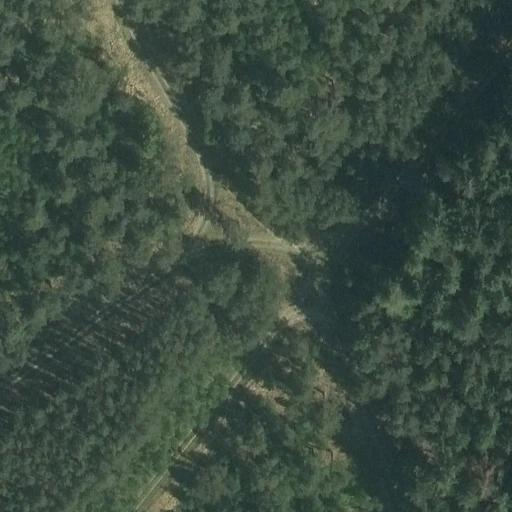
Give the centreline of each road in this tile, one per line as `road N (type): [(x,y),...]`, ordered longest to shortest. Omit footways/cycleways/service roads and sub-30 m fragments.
road 1 (track): [(0,381),(189,253),(278,238),(297,244),(319,276),(402,511)]
road 2 (track): [(511,49),(426,158),(333,254),(133,511)]
road 3 (track): [(278,238),(219,182),(113,0)]
